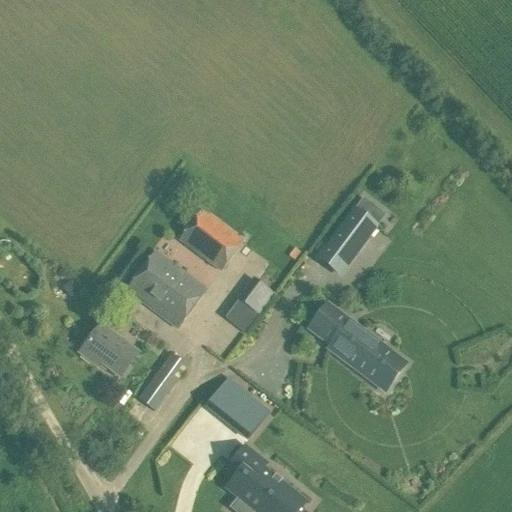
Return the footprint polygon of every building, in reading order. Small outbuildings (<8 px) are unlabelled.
[(221,272),(243,243),(201,212),(180,241),(221,272)] [(338,278),(353,258),(376,229),(355,213),(333,243),(317,262),(338,278)] [(178,330),(207,291),(155,253),(126,291),(178,330)] [(72,278),(62,287),(71,297),(81,288),(72,278)] [(255,283),(226,320),(246,336),(275,298),(255,283)] [(380,373),(379,373),(382,376),(383,374),(389,379),(390,378),(393,380),(399,372),(400,373),(405,365),(328,307),(312,328),(334,344),(329,350),(356,370),(368,379),(375,369),(380,373)] [(120,378),(138,355),(100,327),(79,354),(98,368),(101,364),(120,378)] [(169,394),(188,367),(171,355),(151,381),(169,394)] [(228,380),(206,407),(247,441),(269,413),(228,380)] [(64,428),(72,424),(63,408),(55,412),(64,428)] [(236,500),(251,511),(286,511),(297,499),(279,484),(282,482),(275,476),(273,479),(241,453),(228,469),(237,477),(228,489),(238,497),(236,500)]
